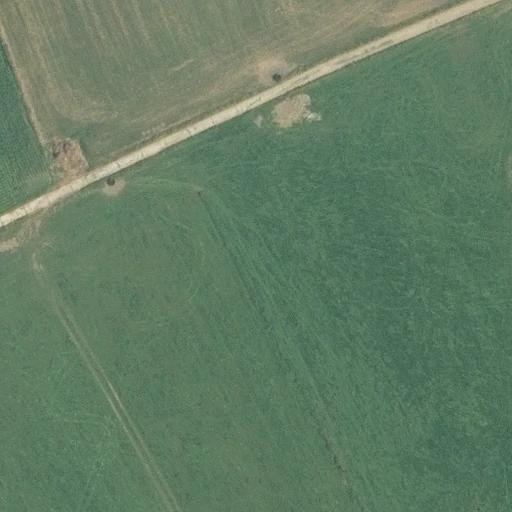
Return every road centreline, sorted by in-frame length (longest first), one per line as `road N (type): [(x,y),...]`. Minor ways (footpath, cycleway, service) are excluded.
road 1 (track): [(0,227),(159,146),(494,0)]
road 2 (track): [(129,161),(104,214),(114,247),(177,386),(247,511)]
